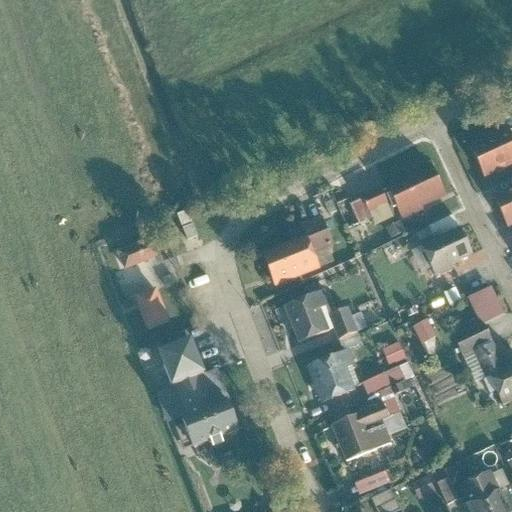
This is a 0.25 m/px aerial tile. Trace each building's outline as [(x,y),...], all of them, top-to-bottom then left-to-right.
[(511,137),(510,132),(469,151),(484,182),(511,168),(511,137)] [(431,166),(387,186),(402,219),(446,199),(431,166)] [(511,192),(495,200),(508,231),(511,229),(511,192)] [(461,233),(422,248),(433,275),(472,259),(461,233)] [(309,238),(264,255),(275,287),(321,271),(309,238)] [(141,268),(165,258),(161,248),(137,257),(141,268)] [(426,315),(421,300),(413,303),(408,288),(393,294),(404,323),(426,315)] [(157,292),(137,299),(151,335),(171,328),(157,292)] [(492,292),(469,303),(480,328),(504,317),(492,292)] [(327,294),(286,308),(299,345),(329,335),(321,312),(332,308),(327,294)] [(424,344),(441,337),(433,319),(416,327),(424,344)] [(488,325),(458,337),(461,344),(491,332),(488,325)] [(404,342),(387,349),(394,367),(411,360),(404,342)] [(239,433),(225,400),(213,405),(202,378),(205,377),(192,344),(160,357),(174,390),(175,389),(187,418),(184,419),(197,450),(239,433)] [(494,347),(477,355),(502,409),(511,403),(511,368),(505,371),(494,347)] [(350,352),(309,369),(323,404),(355,391),(347,371),(356,367),(350,352)] [(373,397),(419,376),(413,362),(367,383),(373,397)] [(386,407),(332,427),(346,462),(390,446),(381,422),(390,420),(386,407)] [(508,511),(491,476),(460,491),(470,511),(508,511)] [(397,491),(370,500),(374,511),(398,511),(404,510),(397,491)]
